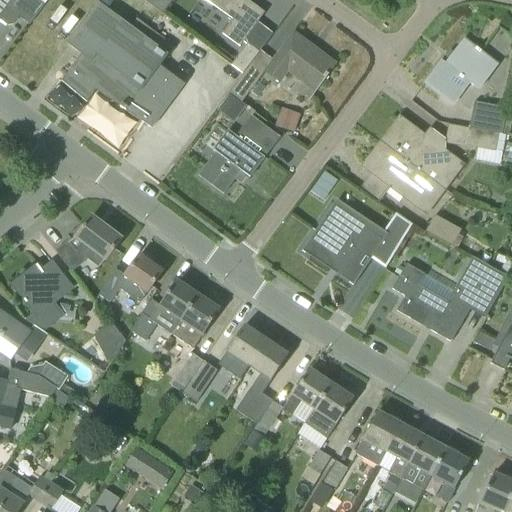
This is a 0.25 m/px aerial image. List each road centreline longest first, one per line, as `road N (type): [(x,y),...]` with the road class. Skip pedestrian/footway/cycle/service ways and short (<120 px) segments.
road 1 (residential): [(511,431),(457,405),(229,259)]
road 2 (residential): [(229,259),(391,52)]
road 3 (residential): [(229,259),(72,151)]
